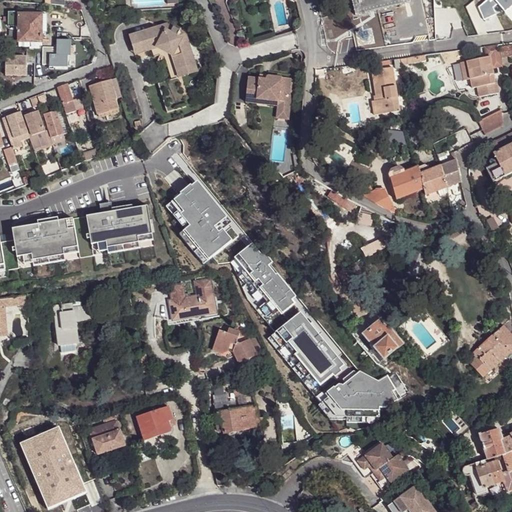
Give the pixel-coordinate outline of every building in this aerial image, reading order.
[(351,0),(355,16),(410,3),(409,0),(351,0)] [(9,25),(19,25),(19,15),(19,12),(9,12),(9,25)] [(19,15),(19,25),(19,40),(19,42),(42,43),(42,33),(42,15),(19,15)] [(166,24),(161,26),(172,32),(170,27),(170,23),(166,24)] [(172,32),(161,26),(138,33),(144,52),(153,50),(155,57),(165,54),(174,80),(159,85),(168,114),(190,107),(181,78),(179,70),(198,64),(190,41),(179,35),(182,30),(175,26),(172,32)] [(385,43),(399,39),(396,31),(383,35),(385,43)] [(136,55),(144,52),(138,33),(131,36),(136,55)] [(184,34),(179,35),(190,41),(189,37),(188,33),(184,34)] [(57,41),(57,48),(50,48),(43,48),(43,50),(43,66),(50,66),(50,68),(68,68),(68,41),(57,41)] [(498,57),(496,46),(489,48),(491,58),(498,57)] [(6,76),(25,77),(25,58),(6,57),(6,76)] [(465,62),(468,80),(470,89),(475,88),(477,98),(495,95),(493,84),(492,84),(490,76),(491,75),(490,69),(488,69),(486,58),(465,62)] [(468,80),(465,62),(459,64),(462,81),(468,80)] [(200,72),(198,64),(179,70),(181,78),(200,72)] [(379,100),(372,101),(374,116),(400,112),(393,67),(375,70),(379,100)] [(291,78),(266,75),(265,75),(265,76),(264,78),(258,77),(246,76),(244,97),(277,100),(278,94),(289,95),(291,78)] [(121,98),(115,79),(90,86),(96,105),(99,105),(116,99),(121,98)] [(67,85),(57,88),(66,114),(76,110),(67,85)] [(277,100),(244,97),(244,101),(277,104),(276,116),(287,117),(289,95),(278,94),(277,100)] [(36,98),(30,100),(33,108),(39,106),(36,98)] [(116,99),(99,105),(102,118),(121,113),(116,99)] [(478,122),(485,134),(501,126),(502,126),(502,125),(502,124),(502,123),(502,122),(502,121),(500,110),(478,122)] [(56,111),(44,114),(52,139),(64,135),(56,111)] [(38,112),(25,116),(32,136),(45,132),(38,112)] [(24,141),(30,139),(29,137),(21,113),(3,120),(10,141),(22,137),(24,141)] [(32,136),(29,137),(30,139),(34,151),(49,145),(45,132),(32,136)] [(511,132),(488,145),(493,154),(511,144),(511,132)] [(12,148),(13,150),(25,146),(24,141),(22,137),(10,141),(12,148)] [(511,172),(511,144),(493,154),(497,163),(486,169),(493,183),(497,184),(503,181),(504,177),(511,172)] [(12,148),(4,151),(9,166),(17,163),(16,159),(13,150),(12,148)] [(84,155),(86,163),(99,158),(97,151),(84,155)] [(66,160),(60,162),(62,170),(68,167),(66,160)] [(439,167),(445,188),(461,182),(459,176),(458,168),(456,160),(439,167)] [(469,169),(469,172),(477,173),(477,165),(470,164),(470,165),(470,166),(469,167),(469,169)] [(424,165),(418,167),(417,168),(427,195),(445,188),(439,167),(430,171),(429,166),(424,165)] [(46,178),(50,176),(47,166),(42,168),(46,178)] [(427,195),(417,168),(404,173),(403,170),(399,168),(392,171),(389,176),(397,201),(424,190),(425,195),(427,195)] [(30,177),(32,184),(36,182),(42,180),(44,179),(41,170),(29,174),(30,177)] [(26,187),(32,184),(30,177),(23,179),(26,187)] [(406,390),(392,370),(373,379),(350,367),(298,306),(196,178),(162,202),(202,266),(210,259),(215,266),(225,264),(227,271),(245,299),(272,333),(265,338),(333,428),(371,427),(372,419),(385,401),(406,390)] [(363,196),(392,212),(395,209),(394,208),(386,189),(379,189),(374,191),(370,193),(363,196)] [(329,194),(332,197),(351,212),(358,204),(332,190),(329,194)] [(0,271),(139,248),(138,237),(152,235),(147,207),(135,209),(134,206),(112,209),(112,208),(101,210),(102,215),(37,226),(36,222),(27,224),(27,227),(12,229),(14,241),(1,243),(0,238),(0,271)] [(376,213),(362,207),(357,220),(371,226),(376,213)] [(368,244),(375,252),(388,245),(384,238),(368,244)] [(401,243),(389,247),(393,260),(405,256),(401,243)] [(367,255),(375,252),(368,244),(359,247),(367,255)] [(196,284),(198,297),(213,295),(211,281),(196,284)] [(171,302),(173,316),(174,320),(207,315),(216,313),(215,302),(213,295),(198,297),(171,302)] [(25,297),(14,298),(15,310),(26,309),(25,297)] [(56,331),(74,328),(73,320),(71,307),(71,303),(53,306),(56,331)] [(95,304),(71,307),(73,320),(97,317),(95,304)] [(167,317),(168,327),(208,320),(207,315),(174,320),(173,316),(167,317)] [(365,335),(384,358),(401,344),(396,338),(397,337),(388,326),(387,327),(382,321),(365,335)] [(483,378),(511,351),(511,337),(503,327),(473,353),(477,358),(470,364),(483,378)] [(76,343),(74,328),(56,331),(58,346),(60,346),(74,344),(76,343)] [(256,354),(249,339),(239,344),(235,343),(238,333),(228,329),(226,334),(218,332),(212,351),(220,354),(227,351),(232,353),(237,363),(256,354)] [(365,335),(357,341),(376,365),(384,358),(365,335)] [(76,351),(74,344),(60,346),(61,354),(76,351)] [(246,375),(232,378),(235,394),(250,391),(246,375)] [(213,397),(216,423),(220,422),(222,432),(223,434),(245,429),(245,428),(261,425),(261,423),(259,416),(258,403),(230,410),(226,394),(219,395),(213,397)] [(144,441),(168,433),(169,432),(170,429),(168,424),(172,422),(168,408),(136,418),(144,441)] [(98,455),(125,446),(117,421),(90,430),(98,455)] [(502,454),(504,454),(500,441),(501,441),(498,429),(479,435),(486,460),(502,454)] [(511,451),(511,441),(509,437),(501,441),(500,441),(504,454),(511,451)] [(383,443),(358,460),(369,476),(371,474),(374,472),(394,458),(383,443)] [(23,460),(24,463),(49,453),(48,450),(23,460)] [(31,475),(36,473),(53,466),(49,453),(24,463),(29,475),(31,475)] [(394,458),(374,472),(385,488),(410,470),(399,455),(394,458)] [(511,457),(505,460),(508,470),(503,471),(501,473),(501,474),(503,481),(505,490),(506,492),(511,489),(511,457)] [(358,460),(355,462),(366,478),(369,476),(358,460)] [(36,473),(31,475),(35,486),(26,490),(36,508),(77,491),(64,461),(53,466),(36,473)] [(482,487),(503,481),(501,474),(501,473),(497,461),(483,466),(482,463),(475,465),(482,487)] [(484,493),(482,487),(475,465),(467,468),(470,476),(476,495),(484,493)] [(374,472),(371,474),(382,490),(385,488),(374,472)] [(436,511),(418,486),(395,503),(401,511),(436,511)] [(401,511),(395,503),(389,507),(392,511),(401,511)]
